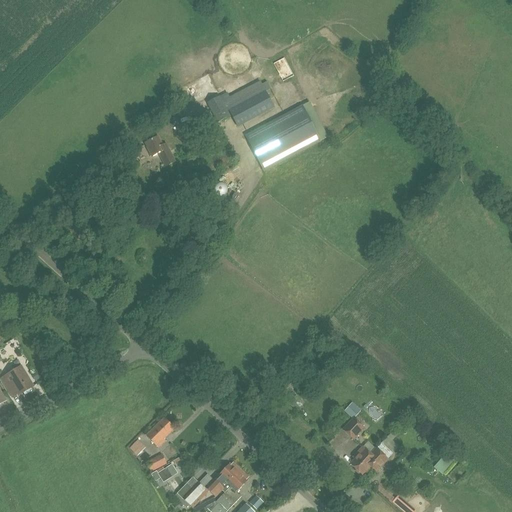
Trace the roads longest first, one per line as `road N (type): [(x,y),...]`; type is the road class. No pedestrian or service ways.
road 1 (unclassified): [(324,511),(143,346)]
road 2 (unclassified): [(143,346),(0,215)]
road 3 (residential): [(0,426),(143,346)]
